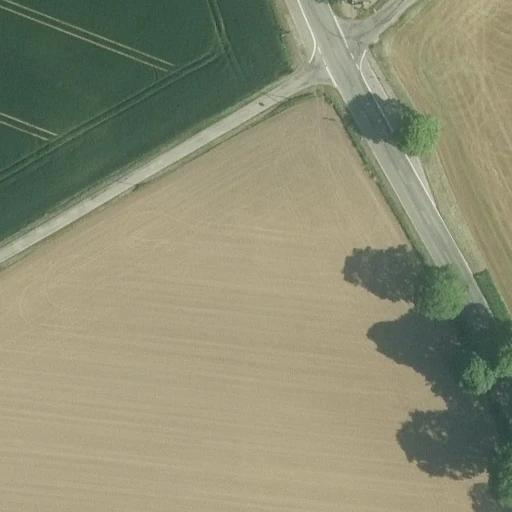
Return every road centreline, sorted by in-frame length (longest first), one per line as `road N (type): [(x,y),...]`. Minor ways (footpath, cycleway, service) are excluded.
road 1 (residential): [(0,259),(337,65)]
road 2 (secondary): [(337,65),(453,271),(511,406)]
